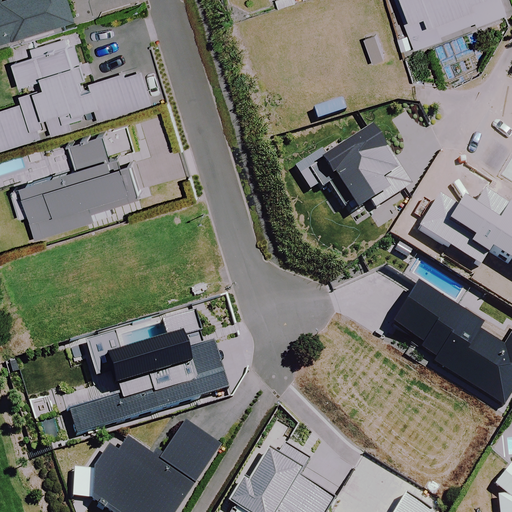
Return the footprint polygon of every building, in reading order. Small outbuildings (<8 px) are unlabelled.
[(6,0),(3,1),(2,0),(0,0),(0,44),(77,21),(70,0),(6,0)] [(388,0),(402,35),(396,37),(403,54),(442,39),(441,35),(480,20),(482,24),(508,14),(502,0),(388,0)] [(72,121),(85,117),(83,111),(97,107),(100,119),(149,106),(138,67),(79,83),(67,40),(35,49),(37,57),(14,63),(22,91),(24,100),(0,106),(0,149),(51,135),(76,128),(72,121)] [(123,166),(121,158),(113,160),(105,131),(70,141),(79,170),(12,190),(20,217),(33,213),(40,237),(114,215),(111,207),(141,198),(131,164),(123,166)] [(68,502),(87,503),(100,511),(175,511),(218,450),(182,425),(155,465),(124,443),(115,457),(105,451),(92,471),(68,471),(68,502)] [(511,511),(511,470),(507,466),(489,487),(501,497),(494,498),(496,511),(511,511)]
